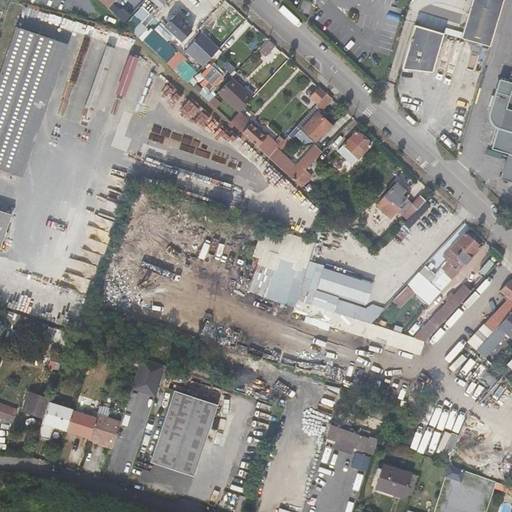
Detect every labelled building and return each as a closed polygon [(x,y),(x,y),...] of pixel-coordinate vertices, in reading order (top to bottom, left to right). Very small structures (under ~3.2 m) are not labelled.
[(472,0),(463,35),(461,40),(490,48),(503,0),(472,0)] [(309,16),(311,5),(303,3),(300,14),(309,16)] [(179,41),(190,30),(173,15),(163,26),(179,41)] [(0,73),(0,167),(11,171),(56,38),(16,25),(0,73)] [(416,27),(403,70),(431,74),(442,34),(416,27)] [(463,35),(443,29),(442,34),(445,35),(461,40),(463,35)] [(209,42),(200,34),(198,37),(206,45),(209,42)] [(433,74),(445,35),(442,34),(431,74),(433,74)] [(198,37),(185,50),(202,66),(217,50),(209,42),(206,45),(198,37)] [(259,52),(265,58),(275,47),(269,41),(259,52)] [(182,58),(176,51),(165,62),(172,69),(182,58)] [(223,74),(211,62),(208,66),(220,77),(223,74)] [(206,81),(197,92),(208,102),(213,97),(208,92),(213,86),(212,86),(220,77),(208,66),(200,75),(206,81)] [(253,97),(231,78),(213,97),(208,102),(230,122),(238,113),(253,97)] [(511,83),(511,84),(502,80),(493,110),(493,116),(498,127),(511,131),(511,83)] [(319,87),(309,98),(316,104),(325,94),(319,87)] [(320,109),(321,111),(332,99),(325,94),(316,104),(297,124),(314,141),(329,125),(316,113),(320,109)] [(256,147),(264,138),(238,113),(230,122),(255,146),(256,147)] [(363,154),(370,146),(355,133),(343,146),(354,157),(360,151),(363,154)] [(267,156),(294,181),(302,172),(319,154),(314,149),(312,152),(311,150),(294,167),(274,148),(267,156)] [(301,189),(310,180),(302,172),(294,181),(301,189)] [(403,214),(408,218),(425,200),(419,195),(411,204),(406,198),(402,195),(405,192),(396,183),(384,196),(390,202),(391,201),(395,205),(397,207),(395,210),(401,215),(403,214)] [(379,201),(390,210),(395,205),(391,201),(390,202),(384,196),(379,201)] [(418,218),(430,205),(425,200),(408,218),(402,225),(423,244),(434,233),(418,218)] [(0,245),(11,214),(0,209),(0,245)] [(407,239),(397,229),(378,250),(388,259),(407,239)] [(444,259),(458,271),(480,248),(463,233),(449,249),(451,251),(444,259)] [(316,289),(323,267),(309,262),(297,301),(370,325),(384,309),(373,307),(366,308),(315,293),(316,289)] [(365,305),(372,282),(323,267),(316,289),(365,305)] [(438,292),(417,273),(406,285),(409,289),(426,305),(438,292)] [(500,291),(509,300),(468,343),(476,350),(496,329),(499,326),(511,311),(511,282),(510,281),(500,291)] [(409,289),(406,285),(391,301),(395,304),(409,289)] [(462,294),(459,291),(414,339),(424,343),(445,321),(471,293),(467,289),(462,294)] [(9,311),(6,321),(14,323),(17,314),(9,311)] [(511,338),(511,337),(511,311),(499,326),(511,338)] [(29,329),(32,319),(17,314),(14,323),(29,329)] [(44,334),(47,324),(32,319),(29,329),(44,334)] [(504,336),(496,329),(476,350),(484,358),(504,336)] [(471,355),(479,362),(484,358),(476,350),(471,355)] [(132,386),(155,394),(165,366),(141,357),(132,386)] [(132,386),(130,392),(154,400),(155,394),(132,386)] [(25,406),(29,408),(28,411),(27,412),(40,416),(44,403),(42,400),(35,397),(35,394),(30,392),(25,406)] [(150,463),(193,478),(216,407),(173,393),(150,463)] [(48,440),(53,426),(65,430),(71,410),(72,409),(48,401),(37,436),(48,440)] [(0,419),(11,423),(15,410),(0,404),(0,419)] [(95,418),(71,410),(65,430),(88,438),(95,418)] [(88,438),(87,441),(96,443),(97,440),(112,446),(120,421),(96,414),(95,418),(88,438)] [(338,440),(354,446),(373,452),(377,441),(332,426),(328,437),(338,440)] [(97,440),(96,443),(111,449),(112,446),(97,440)] [(337,444),(353,450),(354,446),(338,440),(337,444)] [(394,493),(403,496),(404,494),(411,474),(383,465),(376,487),(394,493)] [(411,474),(404,494),(412,497),(418,476),(411,474)] [(374,491),(393,498),(394,493),(376,487),(374,491)]
